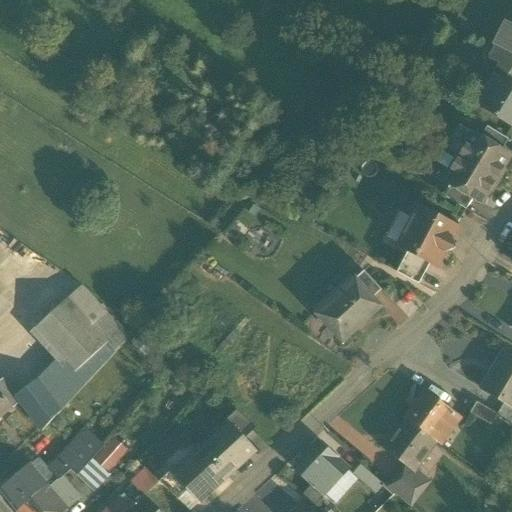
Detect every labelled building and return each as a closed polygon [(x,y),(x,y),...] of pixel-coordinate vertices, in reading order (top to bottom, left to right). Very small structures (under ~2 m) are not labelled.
[(495,46),(511,54),(511,28),(505,25),(495,46)] [(511,71),(511,70),(511,54),(495,46),(489,59),(498,64),(511,71)] [(511,71),(498,64),(492,75),(493,76),(499,79),(500,79),(505,82),(511,71)] [(481,110),(511,128),(511,127),(511,86),(505,82),(500,79),(499,79),(493,76),(476,106),(481,109),(481,110)] [(451,138),(465,147),(473,134),(459,126),(451,138)] [(482,139),(503,152),(510,141),(489,128),(482,139)] [(465,147),(458,158),(497,181),(505,168),(504,167),(511,157),(503,152),(482,139),(473,134),(465,147)] [(489,194),(497,181),(458,158),(444,182),(453,187),(474,200),(482,205),(488,194),(489,194)] [(446,199),(467,211),(474,200),(453,187),(446,199)] [(430,264),(437,267),(446,252),(455,249),(451,239),(447,237),(453,226),(419,208),(412,220),(399,245),(398,247),(409,252),(430,264)] [(386,238),(399,245),(412,220),(399,213),(386,238)] [(398,274),(419,285),(430,264),(409,252),(398,274)] [(355,281),(372,300),(381,291),(364,273),(355,281)] [(317,316),(343,344),(381,309),(372,300),(355,281),(317,316)] [(66,301),(90,327),(106,314),(81,287),(66,301)] [(0,295),(0,315),(10,305),(0,295)] [(76,373),(106,345),(90,327),(66,301),(35,329),(60,356),(76,373)] [(128,338),(106,314),(90,327),(106,345),(113,352),(128,338)] [(61,412),(113,352),(106,345),(76,373),(60,356),(37,380),(61,412)] [(504,404),(511,408),(511,358),(504,354),(482,391),(504,404)] [(42,432),(61,412),(37,380),(15,396),(42,432)] [(0,392),(12,408),(19,403),(5,383),(0,386),(0,392)] [(0,417),(12,408),(0,392),(0,417)] [(405,420),(407,421),(436,442),(440,446),(458,422),(450,416),(453,412),(426,392),(405,420)] [(470,414),(491,426),(498,415),(477,403),(470,414)] [(498,415),(511,423),(511,408),(504,404),(498,415)] [(231,424),(245,439),(256,429),(237,411),(226,421),(230,425),(231,424)] [(415,471),(436,442),(407,421),(384,451),(404,466),(414,473),(415,471)] [(230,425),(203,450),(227,476),(235,469),(236,470),(256,451),(245,439),(231,424),(230,425)] [(48,471),(58,480),(71,469),(78,476),(92,459),(103,447),(84,430),(48,471)] [(440,446),(436,442),(415,471),(425,480),(447,450),(440,446)] [(294,470),(312,485),(323,473),(335,484),(348,470),(318,443),(294,470)] [(218,484),(227,476),(203,450),(175,476),(174,477),(188,492),(199,504),(219,485),(218,484)] [(92,459),(78,476),(86,483),(90,488),(105,472),(92,459)] [(352,475),(375,495),(384,486),(361,465),(352,475)] [(143,495),(158,481),(144,466),(129,480),(143,495)] [(388,488),(410,508),(429,483),(425,480),(415,471),(414,473),(404,466),(388,488)] [(1,492),(16,511),(47,486),(30,467),(1,492)] [(65,502),(86,483),(78,476),(71,469),(58,480),(52,485),(65,502)] [(174,497),(178,501),(188,492),(174,477),(175,476),(171,472),(159,483),(174,497)] [(324,497),(335,484),(323,473),(312,485),(324,497)] [(50,483),(47,486),(16,511),(17,511),(62,511),(69,507),(90,488),(86,483),(65,502),(52,485),(50,483)] [(178,501),(190,511),(199,504),(188,492),(178,501)] [(159,510),(161,511),(189,511),(190,511),(178,501),(174,497),(159,510)] [(107,511),(128,511),(131,509),(120,499),(107,511)]
